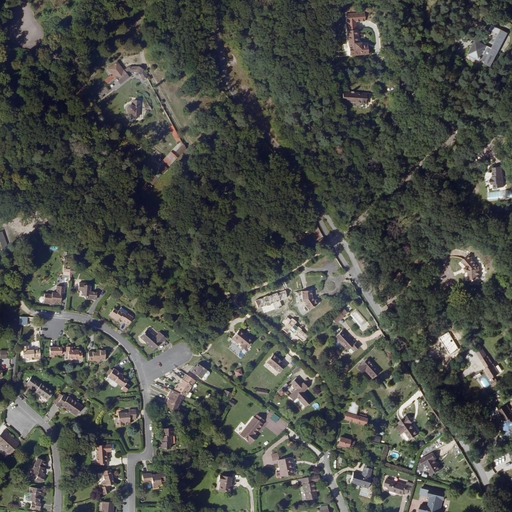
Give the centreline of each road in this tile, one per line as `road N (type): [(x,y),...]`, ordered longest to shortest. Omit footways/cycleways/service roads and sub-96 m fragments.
road 1 (residential): [(336,240),(483,475),(495,511)]
road 2 (residential): [(16,311),(81,318),(122,340),(139,361),(148,457),(130,464),(131,511)]
road 3 (residential): [(213,0),(232,88),(336,240)]
road 4 (track): [(229,298),(125,233),(60,205),(0,200)]
road 5 (residential): [(258,326),(326,383),(326,466),(344,511)]
road 6 (unclassified): [(336,240),(463,126),(484,118)]
road 7 (unclassified): [(484,118),(451,115),(412,78),(409,0)]
road 8 (track): [(336,240),(229,298),(258,326)]
